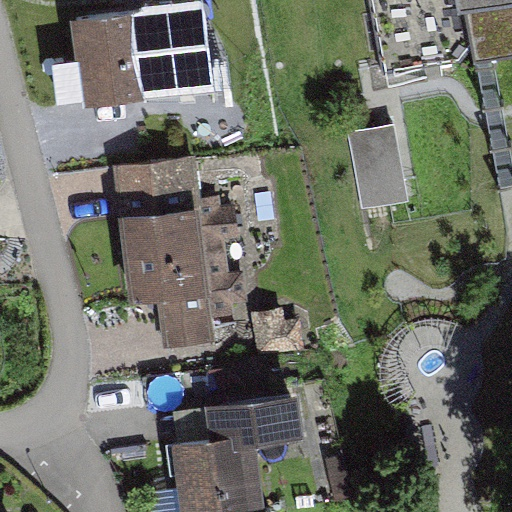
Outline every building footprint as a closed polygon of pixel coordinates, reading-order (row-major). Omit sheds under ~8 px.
[(153,0),(127,0),(72,7),(82,96),(164,86),(153,0)] [(511,0),(369,0),(383,74),(461,60),(473,42),(474,42),(477,57),(486,56),(494,54),(511,50),(511,0)] [(395,121),(348,129),(362,206),(408,198),(395,121)] [(210,207),(129,213),(136,299),(165,297),(168,341),(220,337),(210,207)] [(309,436),(305,391),(210,401),(214,438),(179,442),(186,511),(288,511),(288,507),(269,509),(263,440),(309,436)]
